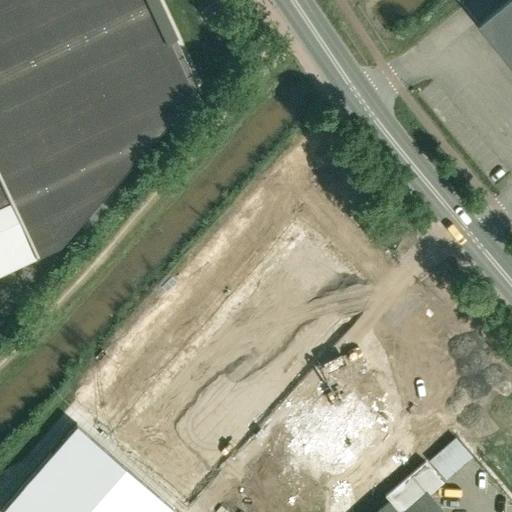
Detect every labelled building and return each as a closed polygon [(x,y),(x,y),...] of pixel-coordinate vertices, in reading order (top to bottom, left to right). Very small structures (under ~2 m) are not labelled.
[(0,0),(0,205),(11,200),(37,255),(59,245),(199,88),(158,0),(0,0)] [(228,16),(217,0),(216,0),(201,10),(211,27),(228,16)] [(511,0),(508,0),(479,25),(511,65),(511,0)] [(282,218),(108,411),(196,490),(370,297),(282,218)] [(511,475),(511,392),(497,376),(476,394),(412,340),(257,511),(346,511),(456,412),(511,475)] [(77,424),(0,511),(170,511),(173,509),(77,424)] [(447,511),(431,492),(445,480),(427,459),(387,494),(390,498),(374,511),(447,511)]
